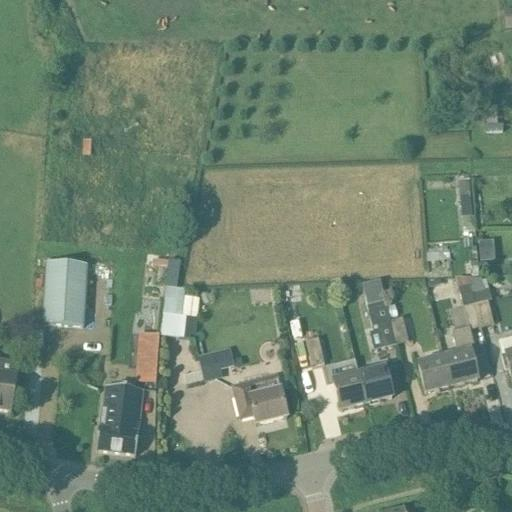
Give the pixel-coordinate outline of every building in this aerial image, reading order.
[(511,12),(503,14),(505,32),(511,31),(511,12)] [(472,216),(469,182),(459,183),(462,217),(472,216)] [(428,260),(448,262),(449,254),(429,252),(428,260)] [(48,266),(42,327),(82,331),(87,269),(48,266)] [(174,267),(168,266),(165,289),(172,290),(174,267)] [(477,317),(468,281),(455,282),(467,330),(452,334),(457,355),(443,359),(450,390),(476,384),(469,355),(475,354),(470,332),(480,330),(477,317)] [(490,306),(492,305),(489,293),(483,294),(481,282),(468,281),(477,317),(480,330),(495,326),(490,306)] [(380,283),(361,288),(373,335),(369,336),(373,354),(396,348),(390,323),(380,283)] [(185,293),(164,294),(159,340),(184,342),(186,319),(182,319),(185,293)] [(293,321),(303,328),(312,315),(302,308),(293,321)] [(394,308),(387,310),(389,321),(397,319),(394,308)] [(402,320),(390,323),(396,348),(408,345),(402,320)] [(324,367),(318,342),(305,345),(311,370),(324,367)] [(511,355),(501,359),(504,374),(508,373),(511,387),(511,355)] [(222,382),(216,356),(198,360),(204,386),(222,382)] [(443,359),(417,365),(425,397),(450,390),(443,359)] [(0,413),(10,415),(18,365),(0,362),(0,413)] [(357,374),(365,407),(391,401),(383,368),(357,374)] [(365,407),(357,374),(331,381),(340,414),(365,407)] [(286,421),(276,379),(232,390),(240,422),(253,419),(255,428),(286,421)] [(131,386),(118,384),(117,390),(104,388),(103,397),(98,439),(97,439),(95,455),(135,459),(137,444),(134,444),(140,392),(131,391),(131,386)]
